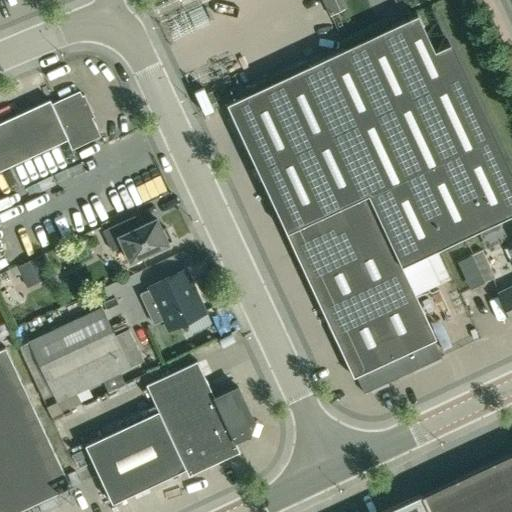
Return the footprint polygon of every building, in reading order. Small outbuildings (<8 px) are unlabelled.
[(415,292),(439,281),(426,253),(511,212),(511,169),(507,158),(505,159),(450,39),(449,40),(449,41),(435,48),(417,10),(225,100),(354,375),(356,374),(365,392),(441,357),(432,338),(435,337),(415,292)] [(71,149),(101,135),(80,90),(52,103),(50,99),(0,122),(0,168),(67,138),(71,149)] [(130,261),(168,243),(167,241),(172,239),(166,226),(161,228),(156,218),(135,228),(130,217),(103,230),(112,250),(123,245),(130,261)] [(511,241),(509,243),(511,250),(511,285),(499,292),(511,319),(511,241)] [(482,249),(470,255),(482,282),(495,276),(482,249)] [(169,329),(206,312),(185,268),(148,286),(149,289),(140,294),(154,324),(164,320),(169,329)] [(57,400),(143,360),(128,329),(115,335),(101,307),(29,340),(57,400)] [(0,511),(30,511),(27,505),(70,485),(6,346),(0,348),(0,511)] [(190,474),(240,450),(235,440),(248,433),(249,434),(254,418),(253,418),(238,385),(214,396),(197,359),(146,383),(159,409),(85,444),(113,502),(186,467),(190,474)] [(511,511),(511,451),(421,494),(381,511),(511,511)]
